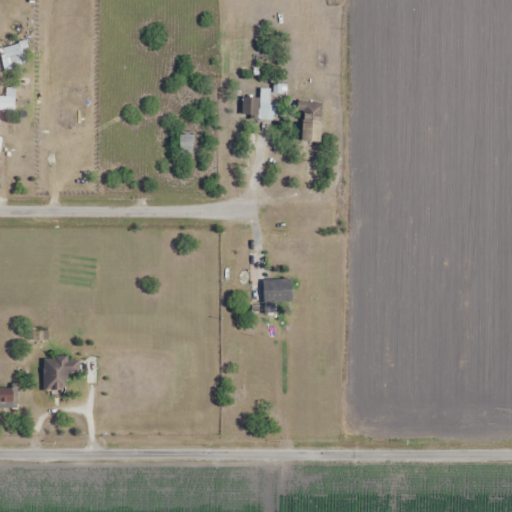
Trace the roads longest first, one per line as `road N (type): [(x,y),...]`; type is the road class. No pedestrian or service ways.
road 1 (residential): [(511,453),(0,453)]
road 2 (residential): [(258,214),(0,213)]
